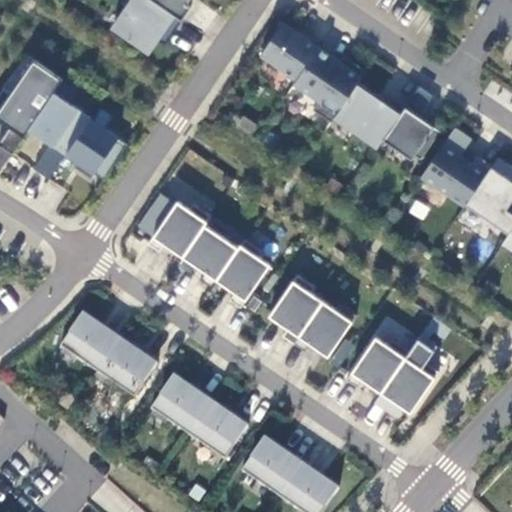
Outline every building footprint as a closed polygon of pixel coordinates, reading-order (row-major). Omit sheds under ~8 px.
[(178,34),(186,20),(156,0),(137,0),(117,29),(152,53),(161,39),(169,28),(178,34)] [(194,0),(156,0),(186,20),(196,7),(191,4),(194,0)] [(323,48),(287,23),(265,56),(301,80),(323,48)] [(178,34),(169,28),(161,39),(170,45),(178,34)] [(301,80),(298,85),(323,102),(317,110),(335,123),(340,117),(361,85),(371,71),(353,59),(349,66),(344,62),(323,48),(301,80)] [(348,55),(344,62),(349,66),(353,59),(348,55)] [(67,80),(38,60),(15,93),(7,88),(0,97),(0,117),(14,127),(3,144),(17,154),(33,130),(58,93),(67,80)] [(340,117),(383,147),(390,135),(410,106),(397,98),(392,106),(361,85),(340,117)] [(58,93),(33,130),(70,155),(71,154),(95,119),(95,118),(58,93)] [(445,131),(410,106),(390,135),(425,160),(445,131)] [(132,144),(95,119),(71,154),(87,165),(84,170),(95,178),(99,173),(108,179),(132,144)] [(426,176),(469,206),(470,205),(496,167),(481,156),(476,163),(465,155),(476,140),(459,128),(426,176)] [(511,164),(502,158),(496,167),(470,205),(511,233),(511,164)] [(194,209),(182,202),(153,244),(164,252),(169,245),(187,257),(210,225),(216,216),(198,204),(194,209)] [(243,248),(210,225),(187,257),(210,273),(205,280),(216,288),(221,280),(243,248)] [(243,248),(221,280),(239,293),(234,300),(245,308),(275,265),(263,257),(267,251),(249,239),(243,248)] [(320,288),(302,275),(274,316),(292,329),(287,336),(298,344),(328,301),(316,293),(320,288)] [(328,301),(298,344),(309,352),(314,344),(333,357),(361,316),(343,303),(339,309),(328,301)] [(87,314),(65,348),(102,373),(125,339),(87,314)] [(410,357),(414,352),(396,339),(392,345),(381,337),(351,380),(362,388),(367,381),(386,393),(410,357)] [(162,365),(125,339),(102,373),(139,398),(162,365)] [(386,393),(381,401),(392,408),(397,401),(415,413),(444,372),(426,360),(422,365),(410,357),(386,393)] [(193,435),(216,402),(178,376),(156,410),(193,435)] [(253,427),(216,402),(193,435),(230,460),(253,427)] [(283,497),(306,464),(270,438),(246,472),(283,497)] [(327,511),(344,489),(306,464),(283,497),(305,511),(327,511)]
